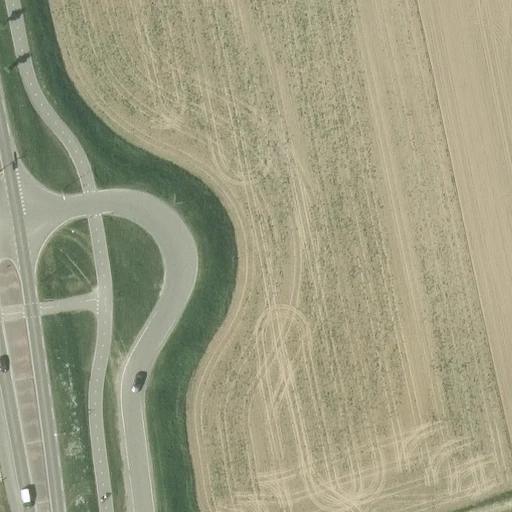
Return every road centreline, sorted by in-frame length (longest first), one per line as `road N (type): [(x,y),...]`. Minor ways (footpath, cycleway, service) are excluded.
road 1 (tertiary): [(0,222),(120,203),(158,216),(178,241),(180,286),(131,395),(143,511)]
road 2 (primary): [(45,511),(0,237)]
